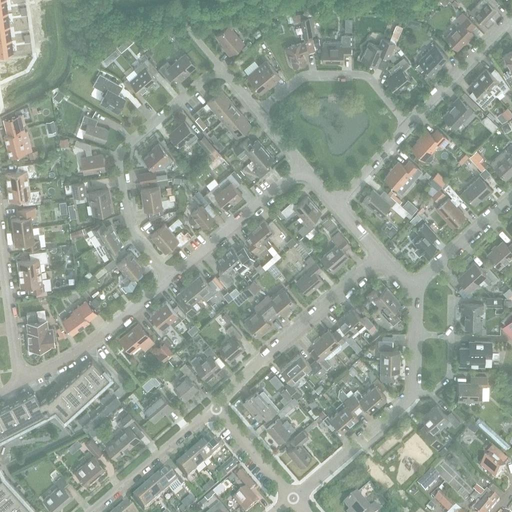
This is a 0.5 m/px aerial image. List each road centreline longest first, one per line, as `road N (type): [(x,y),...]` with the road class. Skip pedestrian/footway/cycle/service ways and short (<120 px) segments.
road 1 (residential): [(169,278),(130,229),(119,155),(219,67)]
road 2 (residential): [(213,408),(380,257)]
road 3 (residential): [(407,124),(357,74),(301,76),(256,111)]
road 4 (residential): [(23,381),(87,345),(169,278)]
road 5 (residential): [(169,278),(303,165)]
road 6 (residential): [(292,498),(412,393)]
road 7 (residential): [(92,511),(213,408)]
road 8 (residential): [(407,124),(511,17)]
road 9 (residential): [(23,381),(0,242)]
road 10 (residential): [(412,286),(511,195)]
